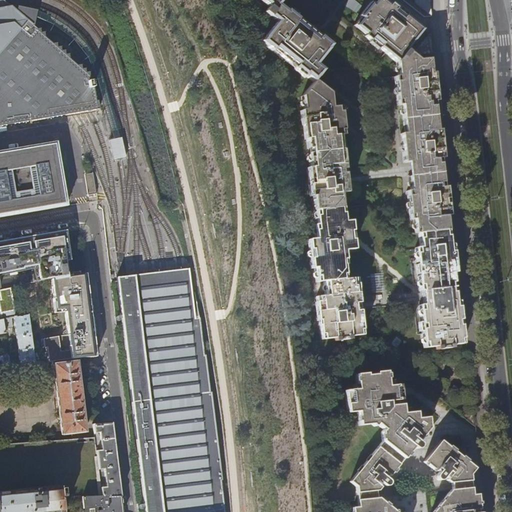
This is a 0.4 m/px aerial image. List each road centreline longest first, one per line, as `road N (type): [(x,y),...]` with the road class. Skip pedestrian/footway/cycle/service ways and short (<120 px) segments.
road 1 (primary): [(456,0),(511,483)]
road 2 (residential): [(128,511),(88,219),(0,234)]
road 3 (primary): [(511,176),(496,2)]
